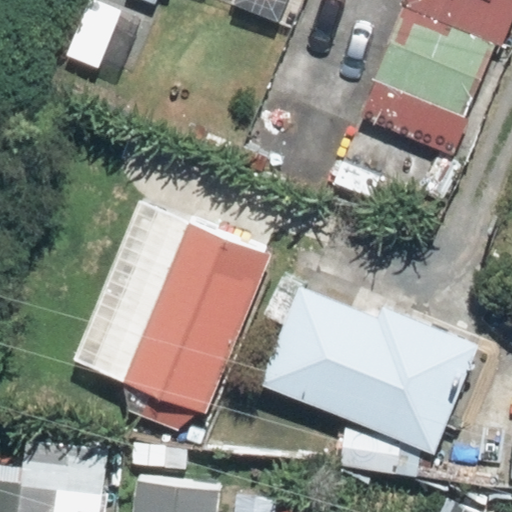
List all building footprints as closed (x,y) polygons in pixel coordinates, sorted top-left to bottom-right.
[(473,117),(511,24),(511,0),(397,0),(367,73),(473,117)] [(216,100),(161,78),(142,126),(197,148),(216,100)] [(72,358),(201,410),(266,251),(136,199),(72,358)] [(295,283),(255,381),(430,451),(474,342),(377,303),(372,314),(295,283)] [(137,477),(131,511),(211,511),(215,488),(137,477)] [(0,478),(0,511),(11,511),(16,481),(0,478)]
